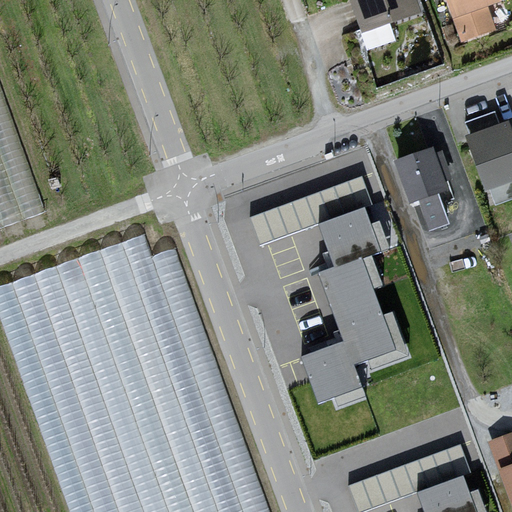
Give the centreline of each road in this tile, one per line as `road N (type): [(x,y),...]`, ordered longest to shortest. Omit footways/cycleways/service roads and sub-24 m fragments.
road 1 (unknown): [(292,0),(332,106),(366,118),(475,410),(485,418),(511,411)]
road 2 (unclassified): [(181,187),(511,64)]
road 3 (residential): [(296,511),(181,187)]
road 4 (residential): [(181,187),(117,0)]
road 5 (unclassified): [(0,253),(181,187)]
